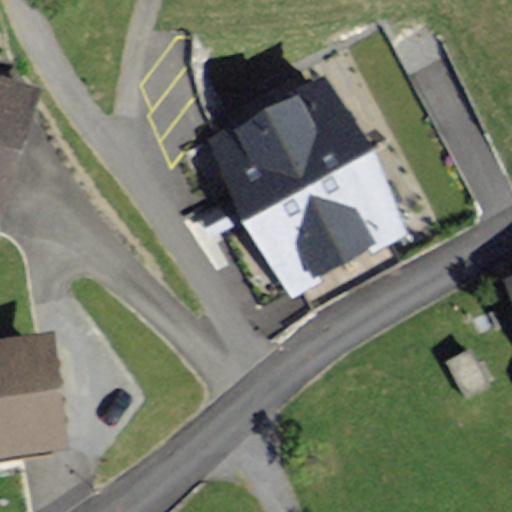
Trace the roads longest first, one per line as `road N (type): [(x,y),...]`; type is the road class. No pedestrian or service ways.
road 1 (residential): [(23,0),(42,45),(109,147),(277,377)]
road 2 (residential): [(511,234),(339,329),(277,377)]
road 3 (residential): [(277,377),(119,511)]
